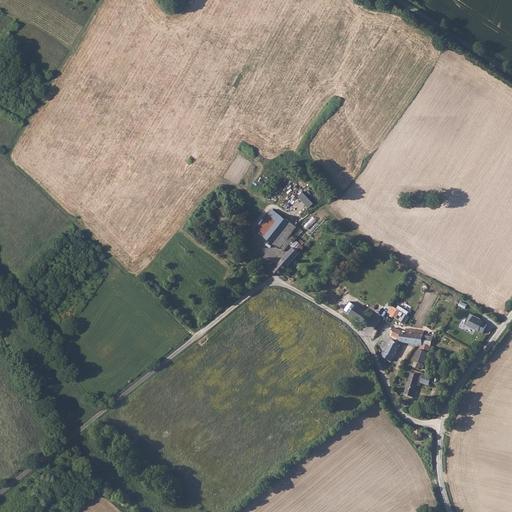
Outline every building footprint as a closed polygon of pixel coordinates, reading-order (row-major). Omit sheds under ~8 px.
[(305,192),(312,202),(314,204),(321,198),(313,186),(305,192)] [(257,230),(265,236),(282,215),(277,210),(273,214),(271,213),(257,230)] [(265,236),(273,243),(292,223),(282,215),(265,236)] [(292,223),(273,243),(281,249),(291,235),(298,227),(292,223)] [(291,235),(281,249),(284,252),(290,244),(293,247),(299,238),(297,237),(295,237),(291,235)] [(299,238),(293,247),(291,248),(288,253),(295,259),(300,254),(301,255),(304,251),(302,250),(305,246),(304,245),(306,243),(299,238)] [(295,259),(288,253),(287,254),(283,259),(290,265),(295,259)] [(290,265),(283,259),(273,269),(280,275),(281,275),(290,265)] [(345,311),(368,327),(374,317),(351,302),(345,311)] [(389,310),(387,312),(405,324),(409,317),(405,314),(406,313),(405,312),(403,313),(392,305),(389,310)] [(481,318),(471,313),(465,324),(483,333),(487,323),(480,320),(481,318)] [(422,344),(423,335),(424,331),(405,328),(405,331),(400,330),(393,327),(392,335),(399,336),(397,341),(419,344),(420,344),(422,344)] [(431,346),(435,337),(423,335),(422,344),(420,344),(431,346)] [(380,356),(390,361),(399,345),(392,339),(385,352),(382,351),(380,356)] [(423,364),(431,346),(420,344),(419,345),(412,366),(419,369),(419,367),(422,368),(424,365),(423,364)] [(416,377),(428,381),(430,376),(411,369),(410,373),(417,375),(416,377)] [(427,386),(428,381),(416,377),(417,375),(410,373),(404,394),(411,396),(416,383),(427,386)]
